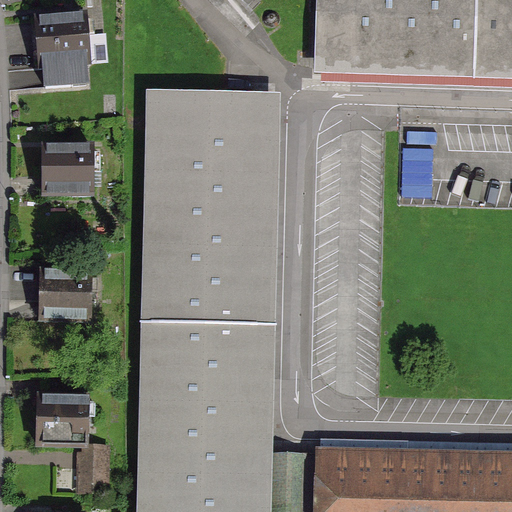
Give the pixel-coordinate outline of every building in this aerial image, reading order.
[(511,0),(315,0),(313,75),(511,80),(511,0)] [(85,15),(31,20),(35,66),(39,66),(41,88),(85,84),(83,64),(89,64),(85,15)] [(134,511),(267,511),(279,96),(147,92),(134,511)] [(90,148),(38,146),(37,197),(89,199),(90,148)] [(404,152),(402,201),(432,203),(434,153),(404,152)] [(95,273),(41,271),(39,321),(93,323),(95,273)] [(86,402),(34,400),(33,449),(85,451),(86,402)] [(511,511),(511,453),(311,449),(309,511),(511,511)]
